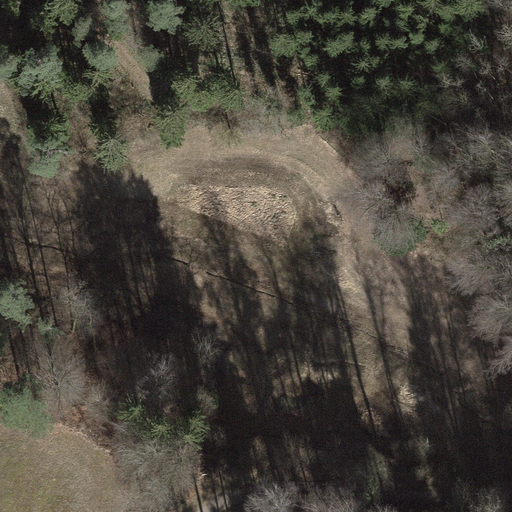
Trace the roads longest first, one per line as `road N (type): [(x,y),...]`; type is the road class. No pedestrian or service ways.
road 1 (track): [(511,491),(466,509),(261,491),(207,511)]
road 2 (track): [(155,96),(83,0)]
